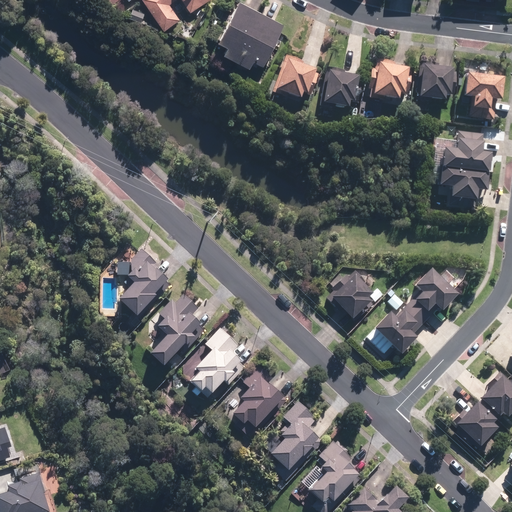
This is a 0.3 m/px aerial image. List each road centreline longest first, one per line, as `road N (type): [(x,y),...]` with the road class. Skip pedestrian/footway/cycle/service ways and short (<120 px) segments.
road 1 (residential): [(385,421),(0,66)]
road 2 (residential): [(511,255),(488,310),(385,421)]
road 3 (residential): [(325,0),(377,18),(511,34)]
road 4 (residential): [(480,511),(385,421)]
